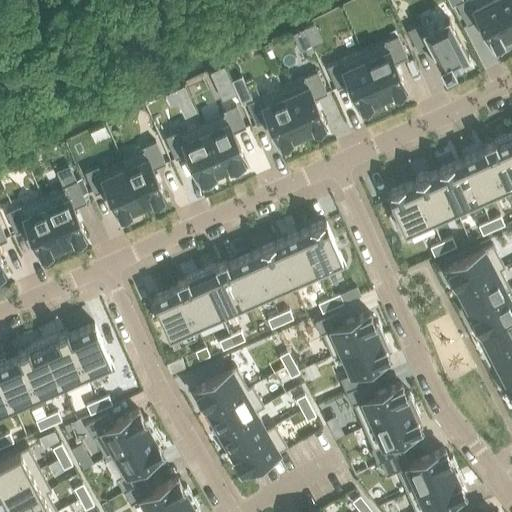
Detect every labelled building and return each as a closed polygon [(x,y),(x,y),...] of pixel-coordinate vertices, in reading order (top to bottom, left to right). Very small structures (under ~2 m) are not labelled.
[(447,0),(451,5),(456,3),(467,24),(479,18),(492,44),(503,39),(505,42),(511,38),(511,28),(497,0),(447,0)] [(511,0),(497,0),(511,28),(511,0)] [(419,23),(407,29),(418,51),(430,45),(439,62),(439,63),(445,74),(455,69),(455,68),(470,61),(447,17),(423,30),(419,23)] [(384,39),(361,49),(384,100),(396,95),(395,91),(405,87),(394,62),(407,56),(397,34),(385,40),(384,39)] [(339,60),(327,65),(336,87),(349,82),(360,107),(371,102),(372,106),(384,100),(361,49),(339,59),(339,60)] [(304,75),(281,85),(304,136),(316,131),(314,127),(323,123),(325,122),(314,98),(326,92),(317,70),(304,76),(304,75)] [(242,76),(231,80),(237,92),(242,103),(246,101),(256,123),(268,118),(279,142),(281,142),(290,138),(292,142),(304,136),(281,85),(258,95),(258,96),(252,99),(242,76)] [(222,112),(201,121),(222,168),(230,165),(232,169),(244,163),(242,159),(245,158),(233,131),(245,126),(235,104),(221,110),(222,112)] [(179,129),(165,135),(175,157),(187,152),(199,178),(201,177),(201,178),(203,181),(215,176),(214,172),(222,168),(201,121),(180,130),(179,129)] [(511,141),(508,132),(484,143),(504,188),(511,184),(511,141)] [(142,147),(120,157),(143,208),(157,202),(155,198),(163,195),(163,194),(164,194),(152,167),(165,162),(155,140),(141,146),(142,147)] [(485,148),(462,158),(478,195),(501,184),(503,189),(504,188),(484,143),(483,143),(485,148)] [(97,165),(85,171),(94,192),(107,187),(118,214),(120,213),(120,214),(128,210),(130,214),(143,208),(120,157),(119,157),(121,161),(100,171),(97,165)] [(438,168),(437,169),(456,210),(457,209),(455,205),(478,195),(462,158),(453,162),(452,162),(438,168)] [(414,179),(413,179),(432,220),(456,210),(437,169),(428,173),(423,171),(416,174),(414,179)] [(63,186),(42,196),(64,247),(78,241),(76,238),(84,234),(85,233),(73,206),(86,201),(76,179),(62,185),(63,186)] [(389,190),(387,191),(396,210),(390,213),(396,225),(401,222),(405,232),(406,232),(432,220),(413,179),(404,184),(404,183),(389,190)] [(19,204),(6,210),(15,232),(28,227),(40,253),(41,253),(49,249),(51,253),(64,247),(42,196),(20,206),(19,204)] [(500,215),(489,219),(493,228),(504,224),(500,215)] [(323,219),(299,230),(319,276),(345,264),(325,219),(324,219),(323,220),(323,219)] [(489,219),(478,224),(482,233),(493,228),(489,219)] [(299,230),(275,241),(295,286),(319,276),(299,230)] [(451,236),(441,241),(445,250),(455,245),(451,236)] [(259,248),(251,252),(269,293),(270,292),(268,288),(283,281),(290,278),(294,287),(295,286),(275,241),(274,241),(259,248)] [(441,241),(430,246),(434,255),(445,250),(441,241)] [(484,247),(446,266),(447,268),(448,269),(447,269),(454,281),(458,288),(504,264),(492,242),(484,247)] [(225,258),(224,258),(245,303),(269,293),(251,252),(227,262),(225,258)] [(224,258),(200,269),(220,314),(245,303),(224,258)] [(504,264),(458,288),(468,308),(510,287),(500,268),(504,265),(504,264)] [(200,269),(176,279),(196,325),(220,314),(200,269)] [(178,284),(152,295),(170,336),(196,325),(176,279),(176,280),(178,284)] [(510,287),(468,308),(472,316),(478,328),(479,329),(511,311),(511,301),(506,290),(510,288),(510,287)] [(339,292),(328,297),(332,306),(343,301),(339,292)] [(328,297),(317,302),(321,311),(332,306),(328,297)] [(289,308),(278,313),(282,322),(293,317),(289,308)] [(336,310),(314,320),(320,333),(322,332),(325,341),(331,354),(383,331),(377,319),(374,321),(370,312),(369,312),(369,310),(342,322),(336,310)] [(511,311),(479,329),(489,349),(511,337),(511,311)] [(278,313),(267,318),(271,327),(282,322),(278,313)] [(66,328),(65,328),(88,378),(114,367),(94,321),(68,333),(66,328)] [(65,328),(41,339),(61,385),(85,374),(87,379),(88,378),(65,328)] [(241,331),(230,336),(233,343),(244,338),(241,331)] [(383,331),(331,354),(332,355),(341,351),(350,372),(340,377),(346,390),(368,380),(362,368),(389,356),(388,354),(384,345),(388,343),(383,331)] [(230,336),(219,341),(222,348),(233,343),(230,336)] [(511,337),(489,349),(500,369),(511,362),(511,337)] [(41,339),(17,350),(37,395),(61,385),(41,339)] [(206,347),(195,351),(198,359),(209,354),(206,347)] [(284,352),(279,354),(284,365),(293,360),(288,350),(284,352)] [(18,355),(0,362),(0,376),(11,402),(35,391),(19,354),(18,355)] [(180,356),(166,362),(170,372),(184,366),(180,356)] [(293,360),(284,365),(290,376),(299,371),(293,360)] [(511,362),(500,369),(510,389),(511,388),(511,362)] [(235,364),(195,388),(196,390),(196,391),(203,403),(207,409),(252,384),(251,383),(247,385),(235,364)] [(0,406),(11,402),(0,376),(0,406)] [(368,380),(346,390),(351,404),(353,403),(363,425),(414,402),(409,391),(405,392),(401,383),(400,381),(373,393),(368,380)] [(252,384),(207,409),(218,429),(263,404),(252,384)] [(304,393),(295,397),(301,408),(310,403),(304,393)] [(108,394),(97,398),(101,408),(111,403),(108,394)] [(97,398),(86,403),(90,412),(101,408),(97,398)] [(414,402),(363,425),(373,446),(371,447),(377,462),(380,460),(402,451),(402,450),(399,451),(394,440),(420,427),(420,425),(416,416),(420,414),(414,402)] [(310,403),(301,408),(306,419),(315,414),(310,403)] [(263,404),(218,429),(230,449),(274,423),(274,422),(265,427),(255,409),(264,404),(263,404)] [(105,411),(84,423),(91,434),(92,436),(93,435),(101,448),(105,455),(154,427),(147,416),(144,418),(139,409),(138,410),(137,408),(112,423),(105,411)] [(57,410),(46,415),(50,424),(61,419),(57,410)] [(46,415),(35,419),(39,429),(50,424),(46,415)] [(274,423),(230,449),(234,456),(233,456),(240,468),(241,468),(242,471),(287,445),(274,423)] [(154,427),(105,455),(106,456),(110,454),(121,474),(116,478),(123,490),(144,478),(137,466),(162,451),(161,450),(162,450),(157,441),(160,439),(154,427)] [(9,431),(0,435),(0,441),(2,445),(13,440),(9,431)] [(61,442),(52,447),(58,457),(66,453),(61,442)] [(28,445),(0,459),(0,487),(39,467),(28,445)] [(402,451),(380,460),(386,474),(397,469),(404,485),(407,491),(458,468),(452,455),(448,457),(445,449),(444,449),(444,447),(408,463),(402,451)] [(66,453),(58,457),(63,468),(72,463),(66,453)] [(89,455),(79,461),(83,467),(92,462),(89,455)] [(39,467),(0,487),(0,502),(4,511),(1,511),(3,511),(50,487),(39,467)] [(415,511),(440,511),(437,505),(464,493),(463,492),(464,491),(460,483),(464,482),(458,468),(407,491),(413,507),(415,511)] [(144,478),(123,490),(130,503),(140,497),(148,511),(163,511),(193,495),(186,484),(183,486),(177,477),(176,476),(151,490),(144,478)] [(82,482),(73,487),(79,498),(88,493),(82,482)] [(50,487),(3,511),(51,511),(57,509),(46,490),(51,488),(50,487)] [(88,493),(79,498),(85,508),(93,504),(88,493)] [(359,494),(351,500),(359,509),(367,503),(359,494)] [(197,511),(195,508),(199,506),(193,495),(163,511),(197,511)] [(373,511),(367,503),(359,509),(361,511),(373,511)]
